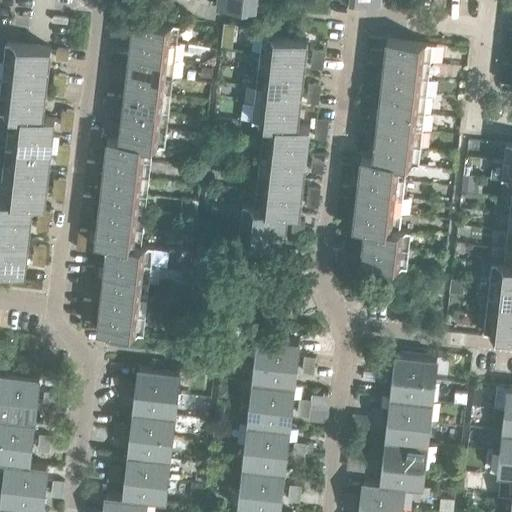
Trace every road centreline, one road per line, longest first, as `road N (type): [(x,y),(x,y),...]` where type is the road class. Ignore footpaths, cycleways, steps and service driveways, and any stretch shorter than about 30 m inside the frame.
road 1 (residential): [(353,337),(323,268),(351,41),(360,20),(373,15),(419,20)]
road 2 (residential): [(63,294),(102,0)]
road 3 (residential): [(79,511),(96,373),(64,329),(63,294)]
road 4 (residential): [(334,511),(353,337)]
road 5 (residential): [(511,343),(372,329),(353,337)]
road 6 (residential): [(511,124),(479,120),(489,28)]
